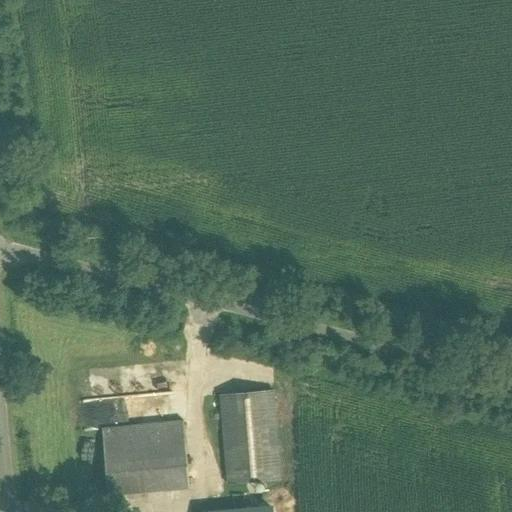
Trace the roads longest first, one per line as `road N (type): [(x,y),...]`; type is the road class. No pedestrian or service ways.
road 1 (unclassified): [(511,382),(204,302)]
road 2 (unclassified): [(204,302),(0,247)]
road 3 (unclassified): [(204,302),(191,362),(207,495)]
